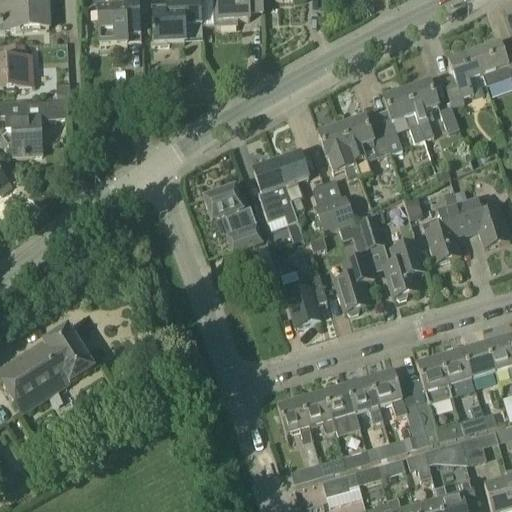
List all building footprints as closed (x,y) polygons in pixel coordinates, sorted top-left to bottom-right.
[(0,0),(0,16),(1,34),(49,32),(47,0),(0,0)] [(99,13),(100,50),(141,49),(139,0),(111,0),(112,12),(99,13)] [(152,35),(153,50),(169,49),(169,47),(185,47),(184,29),(202,28),(200,0),(168,0),(169,15),(154,16),(154,34),(152,35)] [(214,9),(215,30),(237,29),(237,25),(249,25),(249,19),(263,19),(261,0),(217,0),(218,8),(214,9)] [(474,57),(482,81),(483,80),(487,91),(511,81),(511,57),(506,60),(501,47),(489,52),(486,49),(483,49),(479,50),(477,53),(476,56),(474,57)] [(31,61),(25,62),(24,50),(0,51),(0,93),(33,92),(31,61)] [(482,81),(474,57),(448,67),(454,81),(443,85),(452,112),(464,108),(463,103),(474,99),(469,85),(482,81)] [(425,145),(434,142),(425,116),(439,111),(430,86),(407,94),(425,145)] [(56,90),(57,106),(70,106),(68,89),(56,90)] [(425,145),(407,94),(396,98),(393,94),(385,97),(385,102),(383,103),(392,128),(406,123),(415,148),(425,145)] [(6,122),(7,149),(13,149),(13,162),(42,160),(40,125),(67,123),(66,106),(21,109),(22,121),(6,122)] [(459,135),(451,112),(439,116),(447,139),(459,135)] [(359,181),(360,181),(370,177),(364,162),(365,161),(363,156),(375,152),(377,157),(389,153),(383,136),(379,127),(368,130),(365,122),(364,122),(361,118),(353,121),(353,126),(342,130),(359,181)] [(361,187),(359,181),(342,130),(319,138),(328,163),(340,159),(349,185),(351,184),(353,190),(361,187)] [(383,136),(389,153),(391,159),(403,155),(395,132),(383,136)] [(277,166),(286,192),(294,216),(306,212),(297,187),(309,183),(300,158),(277,166)] [(22,166),(14,166),(15,179),(27,178),(28,171),(22,166)] [(286,192),(277,166),(254,174),(263,198),(259,200),(269,228),(286,222),(289,231),(297,228),(293,216),(294,216),(286,192)] [(439,188),(451,183),(447,174),(435,179),(439,188)] [(0,198),(0,199),(11,191),(0,177),(0,198)] [(204,204),(212,227),(227,221),(233,238),(226,240),(232,258),(262,247),(250,212),(242,215),(234,193),(204,204)] [(467,236),(478,233),(485,254),(510,246),(500,213),(485,217),(480,201),(458,208),(467,236)] [(330,207),(339,232),(344,230),(354,226),(345,202),(330,207)] [(330,207),(320,211),(317,212),(326,237),(339,232),(330,207)] [(467,236),(458,208),(438,214),(443,230),(426,235),(436,269),(462,261),(455,240),(467,236)] [(367,255),(384,250),(376,222),(359,227),(363,241),(367,255)] [(310,246),(311,247),(314,257),(327,253),(324,242),(310,246)] [(391,268),(383,270),(393,303),(397,302),(400,305),(407,303),(408,299),(419,295),(414,279),(425,276),(416,246),(391,253),(395,266),(391,268)] [(257,255),(261,267),(272,263),(268,252),(257,255)] [(346,281),(334,285),(344,318),(347,318),(350,321),(359,318),(359,314),(370,311),(363,287),(375,284),(368,261),(342,268),(346,281)] [(277,264),(263,268),(271,294),(285,290),(277,264)] [(286,300),(296,333),(322,325),(317,310),(328,307),(320,281),(306,285),(308,293),(286,300)] [(0,375),(0,383),(22,418),(95,372),(69,332),(0,375)] [(511,346),(511,342),(488,349),(496,377),(509,374),(511,383),(511,346)] [(496,377),(488,349),(464,356),(473,384),(496,377)] [(473,384),(464,356),(441,363),(450,391),(473,384)] [(450,391),(441,363),(417,370),(429,410),(453,403),(449,391),(450,391)] [(429,450),(416,408),(405,411),(403,404),(403,405),(394,377),(371,384),(380,412),(392,409),(396,422),(407,419),(414,441),(415,441),(419,453),(429,450)] [(383,425),(380,412),(371,384),(362,387),(360,383),(348,386),(349,391),(348,391),(357,419),(371,415),(374,427),(383,425)] [(357,419),(348,391),(325,398),(334,426),(335,426),(357,419)] [(325,398),(302,405),(311,433),(312,433),(326,429),(328,438),(338,435),(335,426),(334,426),(325,398)] [(427,404),(416,408),(429,450),(438,447),(435,435),(436,435),(427,404)] [(316,445),(312,433),(311,433),(302,405),(278,412),(287,440),(302,436),(305,448),(316,445)] [(488,433),(484,421),(480,410),(470,413),(477,437),(488,433)] [(488,433),(497,430),(493,418),(484,421),(488,433)] [(463,440),(477,436),(472,423),(460,426),(460,428),(463,440)] [(436,435),(440,446),(463,440),(460,428),(436,435)] [(511,431),(502,435),(505,446),(511,444),(511,431)] [(482,453),(498,448),(495,437),(462,447),(461,447),(467,470),(468,471),(469,471),(485,466),(482,453)] [(371,467),(394,460),(392,454),(378,458),(377,452),(367,455),(371,467)] [(428,470),(443,466),(440,453),(425,457),(428,470)] [(371,467),(367,455),(344,461),(348,474),(371,467)] [(428,470),(425,457),(423,458),(402,464),(405,476),(428,470)] [(405,476),(402,464),(379,471),(383,483),(405,476)] [(322,468),(321,468),(325,480),(333,478),(329,466),(322,468)] [(325,480),(321,468),(291,477),(295,489),(325,480)] [(383,483),(379,471),(356,477),(359,489),(383,483)] [(359,489),(356,477),(335,483),(323,487),(326,499),(359,489)] [(511,511),(511,492),(509,483),(485,490),(490,511),(511,511)] [(440,511),(474,511),(478,511),(471,484),(459,487),(462,500),(449,503),(446,491),(436,493),(439,506),(440,511)]
